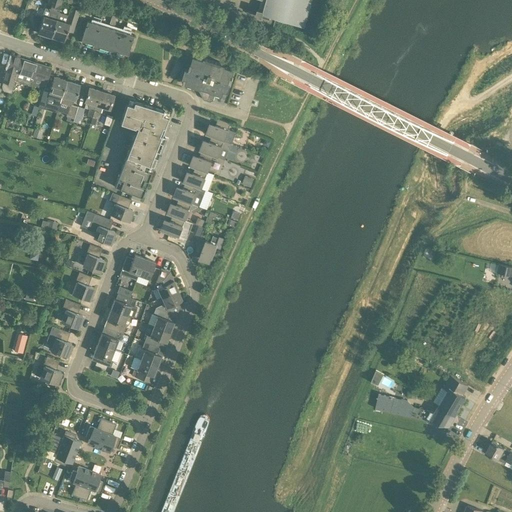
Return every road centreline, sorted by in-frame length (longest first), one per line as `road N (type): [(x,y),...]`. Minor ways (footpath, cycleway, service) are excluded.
road 1 (tertiary): [(511,179),(149,0)]
road 2 (residential): [(139,238),(192,103),(0,39)]
road 3 (residential): [(147,421),(70,386),(115,253),(139,238)]
road 4 (residential): [(147,421),(194,296),(176,254),(139,238)]
road 5 (residential): [(17,511),(24,494),(108,511),(147,421)]
road 6 (tertiary): [(433,511),(511,370)]
